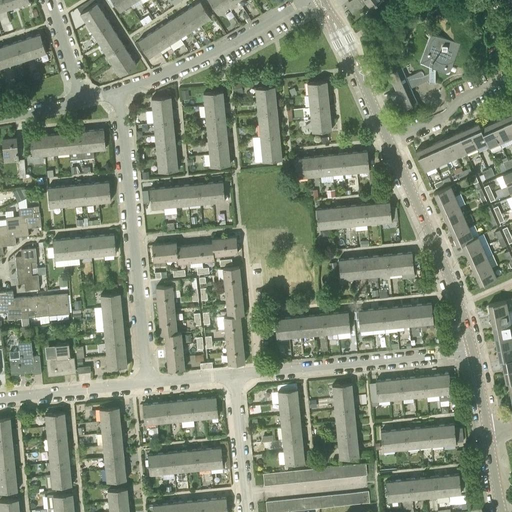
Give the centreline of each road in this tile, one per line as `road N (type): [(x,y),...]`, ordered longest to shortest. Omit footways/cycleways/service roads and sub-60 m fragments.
road 1 (residential): [(147,382),(118,88)]
road 2 (residential): [(472,351),(388,140)]
road 3 (residential): [(257,372),(472,351)]
road 4 (residential): [(388,140),(509,74),(485,0)]
road 5 (residential): [(118,88),(184,64),(303,0)]
road 6 (residential): [(388,140),(321,0)]
road 7 (residential): [(0,398),(147,382)]
road 8 (residential): [(248,511),(234,373)]
